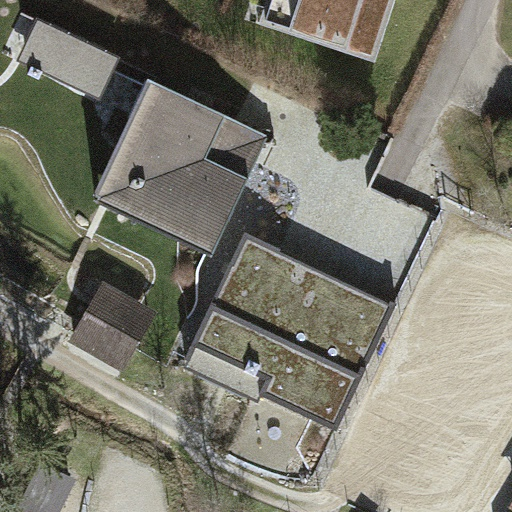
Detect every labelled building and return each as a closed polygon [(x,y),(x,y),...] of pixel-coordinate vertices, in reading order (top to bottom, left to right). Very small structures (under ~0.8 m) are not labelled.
[(390,0),(272,0),(266,21),(372,56),(390,0)] [(104,99),(124,60),(28,13),(9,52),(104,99)] [(266,148),(140,88),(84,207),(209,267),(266,148)] [(395,307),(249,241),(193,365),(338,431),(395,307)] [(105,284),(72,342),(125,371),(158,313),(105,284)] [(50,511),(77,473),(52,455),(12,511),(50,511)]
